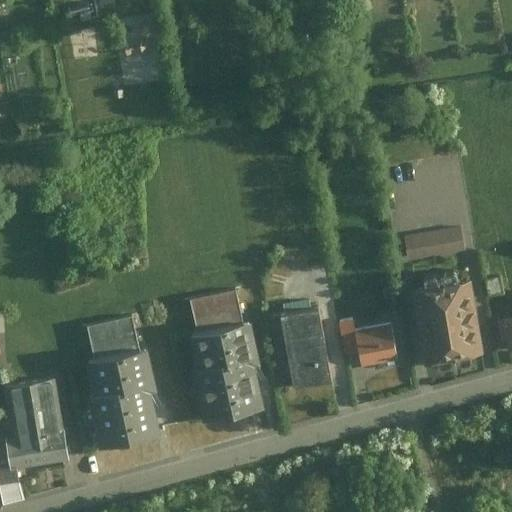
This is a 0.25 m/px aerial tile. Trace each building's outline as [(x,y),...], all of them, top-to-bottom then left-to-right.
[(121,85),(122,93),(131,91),(130,84),(121,85)] [(401,265),(455,255),(451,234),(398,243),(401,265)] [(484,306),(498,302),(494,286),(480,289),(484,306)] [(467,330),(462,294),(411,301),(416,336),(420,365),(471,358),(467,330)] [(193,308),(201,341),(193,343),(202,384),(197,386),(206,427),(262,415),(253,373),(256,373),(247,331),(239,298),(193,308)] [(286,392),(327,385),(315,312),(274,318),(286,392)] [(0,356),(10,356),(8,320),(0,320),(0,356)] [(90,368),(99,410),(94,411),(103,452),(158,440),(149,399),(153,398),(144,356),(137,323),(89,333),(97,366),(90,368)] [(344,358),(358,356),(355,338),(353,327),(338,329),(344,358)] [(511,328),(492,333),(496,350),(502,349),(505,360),(511,358),(511,328)] [(394,366),(388,332),(355,338),(358,356),(361,372),(394,366)] [(4,389),(14,441),(57,432),(47,381),(4,389)] [(57,432),(14,441),(7,442),(11,466),(65,455),(60,432),(57,432)] [(0,506),(18,502),(12,477),(8,463),(0,465),(0,506)]
